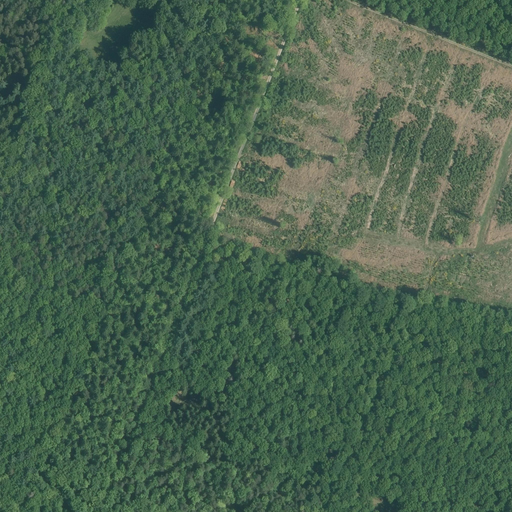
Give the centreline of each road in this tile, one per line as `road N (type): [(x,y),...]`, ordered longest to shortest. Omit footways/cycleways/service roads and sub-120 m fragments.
road 1 (track): [(304,0),(100,511)]
road 2 (track): [(511,65),(354,0)]
